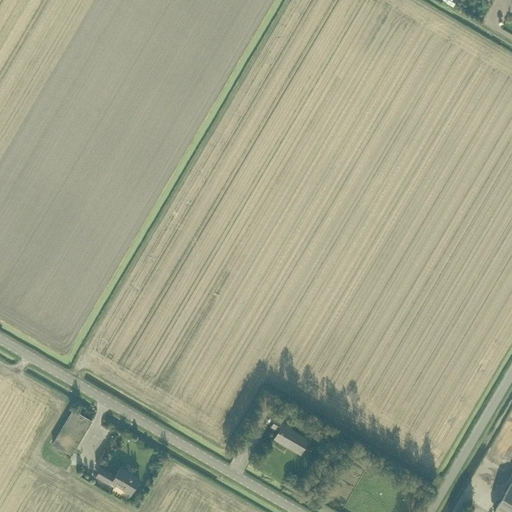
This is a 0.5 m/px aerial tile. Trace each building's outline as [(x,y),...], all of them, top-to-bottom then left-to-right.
[(73,409),(52,444),(72,455),(93,421),(73,409)] [(301,454),(309,439),(291,429),(292,427),(276,418),(271,426),(278,430),(274,439),(301,454)] [(345,439),(335,432),(330,441),(340,447),(345,439)] [(101,457),(96,462),(101,467),(106,462),(101,457)] [(116,486),(131,495),(140,479),(133,474),(133,473),(121,466),(115,475),(102,467),(96,477),(115,488),(116,486)] [(511,511),(511,486),(497,511),(511,511)]
